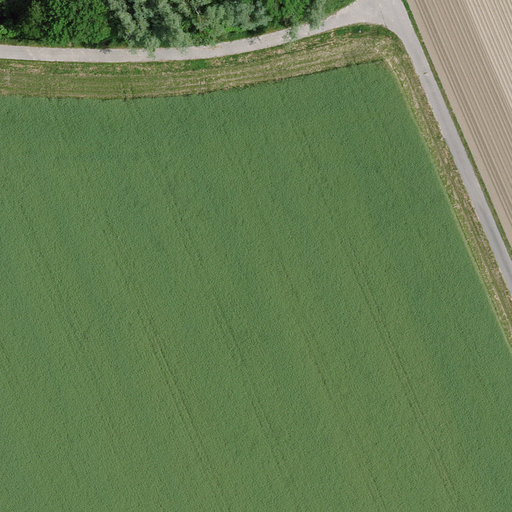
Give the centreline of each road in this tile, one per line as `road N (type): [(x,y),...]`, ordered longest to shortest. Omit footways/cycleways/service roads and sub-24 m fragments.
road 1 (track): [(385,0),(302,31),(196,52),(0,51)]
road 2 (track): [(385,0),(511,300)]
